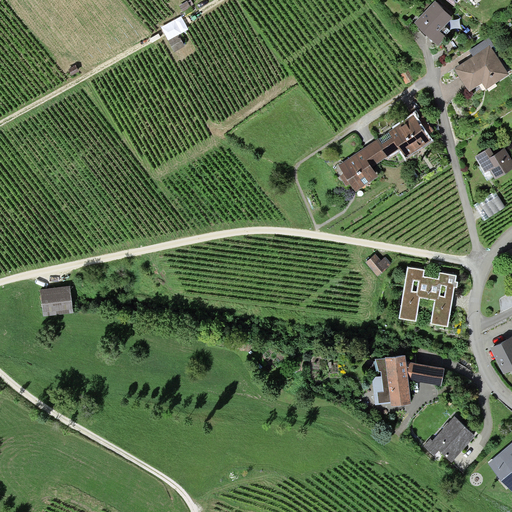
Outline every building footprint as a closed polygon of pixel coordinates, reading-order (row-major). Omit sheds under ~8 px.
[(450,16),(433,0),(430,0),(412,20),(437,44),(445,36),(437,29),(450,16)] [(187,1),(180,5),(183,9),(190,5),(187,1)] [(180,35),(170,40),(174,48),(184,43),(180,35)] [(492,46),(487,38),(468,50),(471,55),(453,67),(467,90),(480,82),(483,87),(506,73),(490,47),(492,46)] [(75,65),(69,68),(72,74),(78,70),(75,65)] [(414,77),(407,68),(398,75),(404,83),(414,77)] [(427,138),(412,115),(371,141),(381,156),(398,145),(403,153),(427,138)] [(381,156),(371,141),(336,162),(354,191),(378,177),(369,162),(381,156)] [(494,152),(489,145),(475,154),(485,169),(491,165),(497,174),(511,164),(511,158),(504,146),(494,152)] [(501,196),(479,204),(484,217),(506,209),(501,196)] [(378,259),(373,254),(364,262),(375,275),(388,263),(382,256),(378,259)] [(424,267),(408,265),(400,313),(417,316),(418,310),(434,313),(433,317),(448,320),(455,273),(440,270),(439,277),(423,274),(424,267)] [(74,311),(70,284),(40,288),(44,315),(74,311)] [(511,334),(491,346),(504,371),(511,366),(511,334)] [(444,364),(405,359),(404,350),(385,352),(386,355),(375,357),(379,368),(382,368),(382,373),(375,374),(373,379),(376,403),(411,398),(409,379),(440,384),(444,364)] [(474,431),(454,414),(434,438),(431,436),(424,444),(434,453),(439,447),(451,457),(474,431)] [(511,442),(491,462),(511,485),(511,442)]
